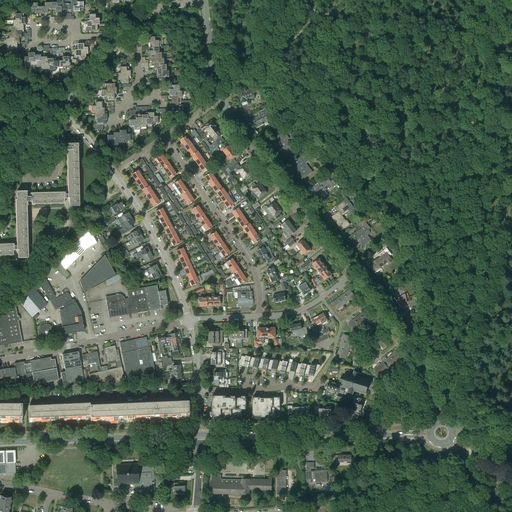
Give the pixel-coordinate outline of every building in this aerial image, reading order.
[(57,0),(57,3),(57,7),(61,6),(61,11),(67,10),(67,4),(63,4),(63,0),(57,0)] [(70,0),(71,4),(67,4),(67,10),(73,10),(73,6),(77,6),(77,2),(76,0),(70,0)] [(83,2),(77,2),(77,6),(73,6),(73,10),(73,12),(80,12),(79,8),(83,8),(83,2)] [(41,13),(41,7),(37,7),(37,3),(31,4),(31,10),(35,10),(35,14),(41,13)] [(45,7),(41,7),(41,13),(47,13),(47,9),(51,9),(51,3),(45,3),(45,7)] [(57,3),(51,3),(51,9),(55,9),(55,13),(61,13),(61,11),(61,6),(57,7),(57,3)] [(15,14),(15,20),(19,20),(19,24),(23,24),(25,24),(25,18),(21,18),(21,14),(15,14)] [(89,15),(89,21),(93,21),(93,25),(97,25),(99,25),(99,18),(95,18),(95,15),(89,15)] [(13,20),(13,26),(13,27),(17,26),(17,30),(21,30),(23,30),(23,24),(19,24),(19,20),(15,20),(13,20)] [(97,31),(97,25),(93,25),(93,21),(89,21),(87,21),(87,27),(88,27),(88,31),(91,31),(97,31)] [(11,27),(11,33),(15,33),(15,37),(19,37),(21,37),(21,30),(17,30),(17,26),(13,27),(13,26),(11,27)] [(9,33),(9,39),(13,39),(13,43),(17,43),(19,43),(19,37),(15,37),(15,33),(11,33),(9,33)] [(152,43),(152,47),(159,47),(158,40),(155,41),(155,37),(148,37),(148,44),(152,43)] [(9,39),(7,39),(7,50),(11,50),(11,49),(17,49),(17,43),(13,43),(13,39),(9,39)] [(77,44),(77,50),(81,50),(82,54),(86,54),(88,54),(88,48),(87,48),(84,48),(84,44),(77,44)] [(149,57),(151,57),(155,57),(155,53),(159,53),(159,47),(152,47),(152,51),(148,51),(149,57)] [(77,50),(75,50),(75,57),(77,57),(77,60),(86,60),(86,54),(82,54),(81,50),(77,50)] [(24,64),(30,63),(31,63),(30,59),(34,59),(34,55),(34,53),(28,53),(28,57),(24,57),(24,64)] [(151,63),(153,63),(157,63),(157,59),(163,59),(163,53),(159,53),(155,53),(155,57),(151,57),(151,63)] [(30,66),(37,65),(37,61),(41,61),(41,57),(41,55),(34,55),(34,59),(30,59),(31,63),(30,63),(30,66)] [(37,68),(43,67),(43,63),(47,63),(47,59),(47,57),(41,57),(41,61),(37,61),(37,65),(37,68)] [(63,61),(59,61),(59,68),(70,67),(70,63),(69,63),(69,57),(62,57),(63,61)] [(43,70),(49,70),(49,65),(53,65),(53,61),(53,59),(47,59),(47,63),(43,63),(43,67),(43,70)] [(154,69),(156,69),(160,69),(160,65),(164,65),(163,59),(157,59),(157,63),(153,63),(154,69)] [(49,70),(49,72),(55,71),(55,68),(59,68),(59,61),(53,61),(53,65),(49,65),(49,70)] [(156,75),(158,75),(162,75),(162,71),(166,71),(166,65),(164,65),(160,65),(160,69),(156,69),(156,75)] [(120,67),(120,73),(124,73),(124,77),(128,77),(131,77),(130,71),(129,71),(129,67),(120,67)] [(158,75),(158,81),(165,81),(165,77),(169,77),(168,71),(166,71),(162,71),(162,75),(158,75)] [(120,73),(118,73),(118,80),(122,80),(122,83),(129,83),(128,77),(124,77),(124,73),(120,73)] [(106,84),(106,90),(110,90),(110,94),(114,94),(116,94),(116,88),(112,88),(112,84),(106,84)] [(169,96),(171,96),(175,96),(175,92),(179,92),(179,91),(179,85),(173,86),(170,86),(170,89),(169,90),(169,96)] [(255,96),(253,93),(256,92),(255,88),(247,90),(247,89),(245,90),(245,91),(238,93),(242,103),(243,106),(248,104),(247,101),(247,99),(255,96)] [(104,97),(105,97),(106,100),(114,100),(114,94),(110,94),(110,90),(106,90),(104,90),(104,97)] [(171,96),(172,102),(181,102),(181,98),(182,98),(182,91),(179,91),(179,92),(175,92),(175,96),(171,96)] [(92,113),(94,113),(94,112),(98,112),(98,108),(102,108),(102,102),(95,102),(96,106),(92,106),(92,113)] [(181,102),(172,102),(172,108),(176,108),(176,112),(182,112),(182,105),(181,105),(181,102)] [(94,119),(96,119),(101,118),(100,114),(104,114),(104,108),(102,108),(98,108),(98,112),(94,112),(94,113),(94,119)] [(258,113),(259,116),(252,120),(257,128),(271,120),(265,109),(258,113)] [(147,113),(147,115),(148,115),(148,119),(152,119),(152,123),(158,123),(158,116),(154,116),(154,113),(147,113)] [(96,119),(97,128),(103,128),(103,121),(107,121),(107,114),(104,114),(100,114),(101,118),(96,119)] [(141,115),(141,117),(142,117),(142,121),(146,121),(146,125),(152,125),(152,123),(152,119),(148,119),(148,115),(147,115),(141,115)] [(135,118),(135,120),(136,120),(136,124),(140,124),(140,128),(146,127),(146,125),(146,121),(142,121),(142,117),(141,117),(135,118)] [(136,120),(135,120),(129,120),(130,126),(133,126),(134,130),(140,130),(140,128),(140,124),(136,124),(136,120)] [(206,128),(208,131),(215,125),(212,120),(204,126),(201,129),(202,131),(206,128)] [(208,131),(211,136),(218,130),(216,128),(217,127),(215,125),(208,131)] [(119,131),(119,133),(120,133),(120,137),(124,137),(124,141),(130,141),(130,134),(126,134),(126,130),(119,131)] [(211,136),(216,141),(209,147),(212,151),(217,147),(224,141),(222,138),(222,139),(220,137),(222,135),(218,130),(211,136)] [(279,135),(282,139),(279,142),(278,141),(273,145),(279,152),(284,148),(285,150),(292,145),(288,140),(290,139),(284,131),(279,135)] [(113,133),(113,135),(114,139),(118,139),(118,143),(124,143),(124,141),(124,137),(120,137),(120,133),(119,133),(113,133)] [(113,135),(107,135),(108,142),(111,142),(112,146),(118,145),(118,143),(118,139),(114,139),(113,135)] [(181,140),(184,145),(192,140),(190,138),(189,139),(187,136),(184,138),(183,136),(179,138),(181,140)] [(184,145),(188,151),(194,146),(192,143),(193,142),(192,140),(184,145)] [(68,144),(69,195),(69,198),(69,206),(79,206),(78,147),(78,144),(68,144)] [(223,151),(227,155),(233,150),(230,145),(226,148),(225,147),(220,150),(222,152),(223,151)] [(191,156),(192,156),(197,152),(194,146),(188,151),(191,156)] [(233,150),(227,155),(230,160),(237,155),(233,150)] [(192,156),(196,161),(202,157),(198,151),(197,152),(192,156)] [(302,162),(294,168),(301,177),(305,174),(307,177),(313,172),(306,163),(313,158),(306,153),(299,159),(302,162)] [(156,158),(159,163),(165,159),(162,154),(156,158)] [(196,161),(199,166),(205,162),(202,157),(196,161)] [(159,163),(163,168),(169,164),(165,159),(159,163)] [(205,162),(199,166),(203,171),(209,167),(205,162)] [(230,169),(227,171),(228,173),(231,171),(231,172),(236,168),(238,170),(242,174),(248,169),(245,164),(240,168),(239,166),(237,163),(234,166),(230,169)] [(163,168),(166,174),(173,169),(169,164),(163,168)] [(173,169),(166,174),(170,179),(176,175),(173,169)] [(248,169),(242,174),(245,179),(252,174),(248,169)] [(131,175),(135,180),(141,176),(138,171),(131,175)] [(206,177),(209,182),(215,178),(212,173),(206,177)] [(135,180),(138,185),(145,181),(141,176),(135,180)] [(209,182),(213,187),(219,183),(215,178),(209,182)] [(318,191),(315,193),(317,195),(318,194),(322,199),(327,195),(324,191),(326,189),(325,188),(328,186),(330,189),(332,186),(333,188),(336,185),(336,184),(333,180),(331,181),(329,179),(325,182),(324,181),(321,183),(320,181),(313,186),(318,191)] [(173,184),(177,189),(183,185),(180,180),(173,184)] [(142,191),(143,190),(148,187),(145,181),(138,185),(142,191)] [(217,193),(217,192),(223,189),(223,188),(219,183),(213,187),(217,193)] [(252,193),(254,195),(263,188),(259,183),(256,186),(254,183),(251,186),(253,188),(255,191),(252,193)] [(177,189),(181,194),(187,190),(183,185),(177,189)] [(143,190),(146,196),(152,192),(149,186),(148,187),(143,190)] [(223,189),(217,192),(221,198),(227,193),(223,188),(223,189)] [(263,188),(254,195),(257,198),(259,197),(260,198),(267,193),(263,188)] [(181,194),(184,200),(191,196),(187,190),(181,194)] [(18,246),(18,250),(18,258),(28,258),(27,202),(27,197),(26,191),(16,192),(18,246)] [(30,197),(27,197),(27,202),(32,202),(32,204),(64,204),(64,199),(69,198),(69,195),(65,195),(65,192),(30,193),(30,197)] [(146,196),(150,201),(156,197),(152,192),(146,196)] [(230,199),(227,194),(221,198),(224,203),(230,199)] [(191,196),(184,200),(188,205),(194,201),(191,196)] [(156,197),(150,201),(153,206),(159,202),(156,197)] [(339,211),(336,213),(337,214),(332,217),(339,226),(338,227),(342,232),(350,225),(347,221),(346,221),(341,216),(350,209),(351,211),(355,208),(346,197),(335,206),(339,211)] [(231,199),(224,203),(228,208),(234,204),(231,199)] [(125,208),(124,207),(123,205),(121,202),(118,204),(117,203),(113,206),(117,213),(125,208)] [(268,215),(269,214),(278,207),(274,202),(268,207),(268,206),(267,206),(266,206),(265,206),(264,206),(264,207),(263,207),(263,208),(264,209),(264,210),(268,215)] [(191,210),(195,215),(201,211),(198,206),(191,210)] [(281,217),(278,214),(281,211),(278,207),(269,214),(270,216),(273,214),(275,217),(276,219),(278,220),(281,217)] [(155,212),(158,217),(165,214),(162,208),(155,212)] [(232,213),(236,218),(242,214),(239,208),(232,213)] [(195,215),(199,221),(205,216),(201,211),(195,215)] [(118,219),(121,225),(131,218),(128,213),(118,219)] [(158,217),(161,223),(168,220),(165,214),(158,217)] [(236,218),(240,223),(246,219),(242,214),(236,218)] [(199,221),(202,226),(208,222),(205,216),(199,221)] [(131,218),(121,225),(124,230),(134,223),(131,218)] [(243,229),(244,228),(249,224),(246,219),(240,223),(243,229)] [(161,223),(164,229),(171,225),(168,220),(161,223)] [(282,230),(284,233),(292,226),(288,220),(282,225),(285,228),(282,230)] [(369,237),(368,236),(370,235),(370,232),(368,230),(370,229),(366,222),(364,220),(359,224),(362,228),(357,232),(357,231),(348,238),(353,244),(357,249),(359,247),(362,244),(364,247),(371,241),(370,240),(368,238),(369,237)] [(208,222),(202,226),(206,231),(212,227),(208,222)] [(244,228),(248,233),(254,229),(250,224),(249,224),(244,228)] [(164,229),(167,234),(174,231),(171,225),(164,229)] [(292,226),(284,233),(288,238),(297,231),(292,226)] [(97,243),(89,229),(57,262),(66,270),(86,249),(97,243)] [(248,233),(251,239),(257,234),(254,229),(248,233)] [(127,236),(130,241),(141,235),(138,230),(127,236)] [(167,234),(170,240),(177,237),(174,231),(167,234)] [(209,236),(213,241),(219,237),(215,232),(209,236)] [(257,234),(251,239),(255,244),(261,240),(257,234)] [(141,235),(130,241),(133,247),(144,241),(141,235)] [(177,237),(170,240),(173,246),(180,242),(177,237)] [(213,241),(217,246),(223,242),(219,237),(213,241)] [(297,245),(301,250),(307,245),(304,240),(297,245)] [(217,246),(220,252),(226,248),(223,242),(217,246)] [(257,251),(261,257),(267,253),(265,249),(268,247),(265,243),(258,247),(260,249),(257,251)] [(0,255),(13,255),(13,250),(18,250),(18,246),(14,246),(14,244),(0,244),(0,255)] [(307,245),(301,250),(305,256),(312,251),(310,250),(311,249),(307,245)] [(147,248),(144,249),(140,251),(138,253),(137,253),(139,258),(142,257),(143,256),(150,253),(147,248)] [(186,250),(184,251),(183,248),(176,251),(179,257),(187,253),(186,250)] [(226,248),(220,252),(224,257),(230,253),(226,248)] [(392,261),(389,257),(392,255),(387,248),(385,249),(383,248),(382,248),(384,250),(379,254),(381,257),(377,260),(376,260),(372,263),(373,263),(370,266),(375,272),(388,262),(389,264),(392,261)] [(150,253),(143,256),(142,257),(143,260),(141,261),(142,265),(146,263),(146,262),(153,258),(150,253)] [(188,253),(187,253),(179,257),(181,263),(188,260),(190,259),(188,253)] [(267,253),(261,257),(264,263),(267,262),(269,264),(275,260),(273,256),(270,258),(267,253)] [(80,281),(83,292),(115,275),(104,255),(80,281)] [(191,258),(190,259),(188,260),(181,263),(184,269),(191,266),(194,264),(191,258)] [(226,263),(229,268),(236,264),(232,258),(226,263)] [(315,267),(317,269),(324,264),(319,259),(318,259),(317,260),(317,261),(311,265),(314,269),(315,267)] [(229,268),(233,273),(239,269),(236,264),(229,268)] [(317,269),(321,274),(328,269),(326,266),(325,266),(324,264),(317,269)] [(149,275),(150,274),(159,271),(156,265),(149,269),(146,270),(149,275)] [(184,269),(187,275),(193,272),(191,266),(184,269)] [(267,271),(270,277),(277,274),(274,267),(267,271)] [(243,274),(239,269),(233,273),(235,277),(233,278),(234,280),(237,279),(243,274)] [(315,280),(312,282),(315,287),(318,285),(328,277),(328,278),(330,276),(332,275),(328,269),(321,274),(322,276),(319,279),(317,278),(314,279),(315,280)] [(159,271),(150,274),(152,277),(150,278),(151,281),(154,279),(154,280),(161,276),(159,271)] [(187,275),(189,281),(196,278),(193,272),(187,275)] [(280,280),(279,278),(281,277),(279,273),(277,274),(270,277),(273,284),(280,280)] [(243,274),(237,279),(240,284),(246,280),(243,274)] [(196,278),(189,281),(192,286),(199,283),(196,278)] [(36,291),(41,287),(36,279),(17,299),(33,319),(38,316),(36,313),(47,304),(36,291)] [(45,279),(40,282),(55,310),(64,305),(65,304),(72,300),(67,292),(56,298),(45,279)] [(302,290),(301,290),(304,295),(311,291),(306,283),(300,287),(302,290)] [(105,297),(109,318),(110,318),(161,309),(161,305),(168,304),(165,290),(158,292),(157,286),(127,291),(128,299),(124,299),(124,297),(120,295),(106,297),(105,297)] [(252,299),(252,291),(250,291),(244,291),(244,292),(240,292),(240,287),(232,288),(232,289),(228,290),(229,293),(232,292),(237,292),(237,304),(253,304),(252,299)] [(350,289),(344,294),(349,301),(355,296),(350,289)] [(111,324),(110,318),(109,318),(105,297),(106,297),(106,293),(93,295),(96,314),(90,315),(93,328),(111,324)] [(273,295),(275,303),(286,300),(285,293),(273,295)] [(344,294),(338,299),(343,306),(349,301),(344,294)] [(395,303),(396,305),(402,301),(405,299),(404,297),(407,297),(406,294),(404,294),(402,295),(399,297),(397,294),(394,297),(395,297),(391,300),(394,304),(395,303)] [(343,306),(338,299),(332,303),(337,310),(343,306)] [(402,301),(396,305),(398,307),(397,308),(400,311),(404,308),(404,309),(407,307),(402,301)] [(65,308),(59,311),(62,327),(63,335),(84,331),(81,312),(75,302),(74,303),(67,307),(65,308)] [(0,320),(0,345),(22,342),(15,305),(0,320)] [(366,310),(360,315),(365,322),(371,317),(366,310)] [(321,315),(318,317),(322,324),(323,323),(323,324),(326,322),(328,321),(326,317),(326,316),(325,316),(323,312),(323,313),(321,314),(321,315)] [(360,315),(354,320),(359,326),(365,322),(360,315)] [(322,324),(318,317),(315,318),(314,318),(312,319),(314,322),(313,323),(314,324),(316,327),(317,327),(316,327),(318,326),(319,326),(321,325),(321,324),(322,324)] [(359,326),(354,320),(348,324),(353,331),(359,326)] [(290,326),(291,331),(292,331),(292,333),(298,332),(299,337),(308,335),(306,327),(302,328),(301,323),(290,326)] [(41,338),(41,339),(44,335),(45,336),(46,336),(47,336),(48,336),(48,335),(49,334),(53,336),(54,335),(54,334),(54,333),(54,332),(54,331),(54,330),(54,329),(53,329),(53,328),(53,327),(52,327),(52,326),(51,326),(50,325),(49,325),(48,324),(47,324),(46,324),(45,324),(44,325),(43,325),(42,326),(41,326),(40,327),(39,328),(39,329),(39,330),(38,331),(38,332),(38,333),(38,334),(38,335),(39,335),(39,336),(39,337),(40,337),(40,338),(41,338)] [(214,331),(209,331),(209,338),(223,338),(223,331),(214,328),(214,331)] [(269,338),(268,329),(258,329),(258,339),(259,339),(259,340),(254,340),(255,346),(254,346),(254,351),(259,351),(258,344),(263,344),(262,338),(269,338)] [(239,331),(239,347),(242,347),(242,339),(247,339),(247,336),(248,336),(249,333),(247,333),(247,330),(239,330),(239,331)] [(239,331),(229,331),(229,339),(236,339),(236,347),(239,347),(239,331)] [(373,336),(378,343),(385,338),(380,331),(373,336)] [(164,334),(157,336),(158,343),(160,355),(162,354),(162,351),(165,350),(164,347),(172,346),(180,344),(180,340),(179,340),(179,339),(179,338),(178,333),(177,333),(177,332),(170,333),(170,334),(169,335),(165,336),(164,334)] [(344,334),(342,342),(350,344),(352,337),(344,334)] [(138,349),(135,350),(142,380),(156,377),(150,347),(148,347),(145,348),(143,338),(136,340),(138,349)] [(214,347),(221,347),(221,344),(223,344),(223,338),(209,338),(209,344),(214,344),(214,347)] [(385,338),(378,343),(384,350),(390,344),(385,338)] [(132,351),(131,341),(120,343),(122,353),(128,383),(142,380),(135,350),(132,351)] [(342,342),(339,349),(348,352),(350,344),(342,342)] [(179,351),(181,350),(181,348),(180,344),(172,346),(173,352),(170,352),(171,357),(180,355),(179,351)] [(122,367),(118,350),(116,350),(115,346),(105,348),(108,362),(116,360),(117,363),(118,368),(122,367)] [(348,352),(339,349),(337,357),(346,359),(348,352)] [(211,352),(211,359),(225,359),(225,352),(223,352),(223,350),(216,350),(216,352),(211,352)] [(62,355),(65,372),(61,373),(63,385),(68,384),(68,385),(84,382),(78,351),(62,355)] [(97,352),(86,354),(87,360),(84,361),(85,367),(86,370),(89,369),(89,366),(88,364),(96,363),(98,372),(101,372),(100,367),(99,362),(97,352)] [(383,362),(386,366),(389,364),(391,366),(402,358),(396,352),(387,359),(385,356),(381,359),(383,362)] [(239,366),(248,368),(251,357),(246,356),(246,357),(241,356),(240,360),(239,359),(238,364),(239,365),(239,366)] [(30,363),(29,364),(32,381),(34,380),(34,385),(58,380),(55,359),(51,360),(50,357),(30,361),(30,363)] [(257,369),(258,368),(257,368),(260,358),(255,357),(255,358),(251,357),(248,368),(248,367),(257,369)] [(267,370),(267,369),(269,359),(270,358),(265,357),(264,359),(260,358),(257,368),(258,368),(267,370)] [(225,359),(211,359),(211,365),(216,365),(216,368),(223,368),(223,365),(225,365),(225,359)] [(276,372),(276,371),(279,361),(274,359),(274,360),(269,359),(267,369),(276,372)] [(276,371),(285,373),(288,362),(288,360),(283,359),(283,362),(279,361),(276,371)] [(295,374),(295,373),(297,363),(298,362),(293,360),(292,363),(288,362),(285,373),(286,372),(295,374)] [(14,364),(15,368),(17,383),(32,381),(29,364),(24,364),(24,362),(14,364)] [(386,366),(383,362),(379,365),(374,369),(377,372),(379,376),(388,369),(386,366)] [(304,375),(304,374),(306,364),(302,363),(301,364),(297,363),(295,373),(304,375)] [(304,374),(313,377),(315,371),(317,371),(321,365),(311,363),(311,365),(306,364),(304,374)] [(169,373),(173,373),(181,372),(180,365),(172,366),(173,370),(169,370),(169,373)] [(125,384),(122,367),(118,368),(116,368),(108,370),(101,372),(98,372),(89,374),(91,383),(103,383),(104,385),(121,381),(122,384),(125,384)] [(9,368),(0,369),(0,378),(10,377),(9,369),(9,368)] [(15,368),(9,369),(10,377),(11,384),(17,383),(15,368)] [(214,372),(214,379),(228,379),(228,372),(226,372),(227,370),(219,370),(219,372),(214,372)] [(361,393),(360,397),(362,398),(363,393),(365,394),(365,395),(366,395),(367,389),(368,389),(369,386),(368,386),(370,380),(369,380),(369,381),(366,380),(366,379),(365,379),(362,378),(361,378),(358,377),(359,374),(360,373),(353,371),(353,372),(354,372),(353,376),(350,375),(350,374),(349,374),(346,373),(345,372),(344,377),(342,377),(342,376),(341,376),(340,381),(340,382),(340,381),(341,381),(342,382),(341,385),(329,381),(328,382),(326,387),(327,387),(326,388),(343,394),(345,388),(346,388),(349,389),(348,392),(347,392),(347,393),(353,395),(353,394),(354,390),(357,391),(357,392),(358,392),(361,393)] [(228,379),(214,379),(214,385),(219,385),(219,388),(226,388),(226,385),(228,385),(228,379)] [(226,417),(236,417),(242,417),(242,410),(246,410),(246,407),(247,407),(247,398),(242,398),(226,398),(226,396),(213,396),(213,401),(213,412),(213,417),(226,417)] [(253,397),(253,418),(275,418),(275,408),(280,408),(280,397),(265,397),(265,398),(260,398),(260,397),(253,397)] [(362,398),(360,397),(360,398),(359,398),(358,399),(352,397),(351,401),(353,401),(351,408),(352,408),(351,410),(355,412),(356,409),(361,411),(364,401),(361,400),(362,398)] [(86,407),(28,409),(29,421),(29,422),(91,419),(90,411),(90,406),(89,406),(89,403),(89,402),(86,402),(86,403),(86,407)] [(188,419),(188,407),(157,408),(157,403),(154,403),(154,408),(90,411),(91,419),(91,423),(186,419),(188,419)] [(0,421),(22,422),(22,406),(0,405),(0,421)] [(298,418),(298,407),(292,407),(292,406),(288,406),(288,405),(287,405),(287,415),(292,415),(292,418),(298,418)] [(305,407),(298,407),(298,418),(305,418),(305,415),(310,415),(310,405),(309,405),(309,406),(305,406),(305,407)] [(319,418),(325,418),(325,407),(319,407),(319,406),(314,406),(314,405),(314,415),(319,415),(319,418)] [(325,407),(325,418),(331,418),(331,415),(338,415),(338,410),(333,410),(333,407),(325,407)] [(15,451),(0,451),(0,463),(16,462),(15,451)] [(0,464),(0,474),(15,474),(14,463),(6,463),(5,464),(0,464)] [(307,471),(305,471),(306,480),(315,479),(315,482),(320,482),(327,482),(327,471),(311,471),(311,463),(307,463),(307,471)] [(136,484),(136,492),(155,491),(153,466),(137,467),(137,464),(117,465),(117,485),(136,484)] [(277,470),(277,494),(286,495),(287,471),(277,470)] [(242,495),(249,495),(250,490),(271,490),(271,488),(272,488),(272,486),(272,477),(269,477),(269,480),(250,479),(249,479),(243,479),(242,481),(221,480),(221,476),(212,475),(212,482),(210,482),(210,494),(218,494),(242,494),(242,495)] [(40,479),(39,485),(51,488),(53,481),(40,479)] [(171,487),(174,487),(174,492),(175,493),(183,493),(184,492),(184,487),(183,486),(182,484),(181,483),(181,482),(170,483),(171,487)] [(0,510),(6,511),(8,511),(11,497),(0,495),(0,497),(0,510)]
